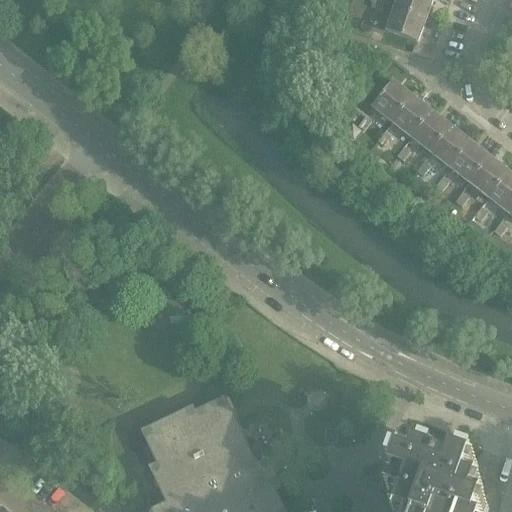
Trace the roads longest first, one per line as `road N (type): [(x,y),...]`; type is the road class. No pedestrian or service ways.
road 1 (residential): [(511,411),(445,387),(307,308),(94,140)]
road 2 (residential): [(0,254),(94,140)]
road 3 (residential): [(511,121),(475,88),(504,0)]
road 4 (residential): [(94,140),(0,65)]
